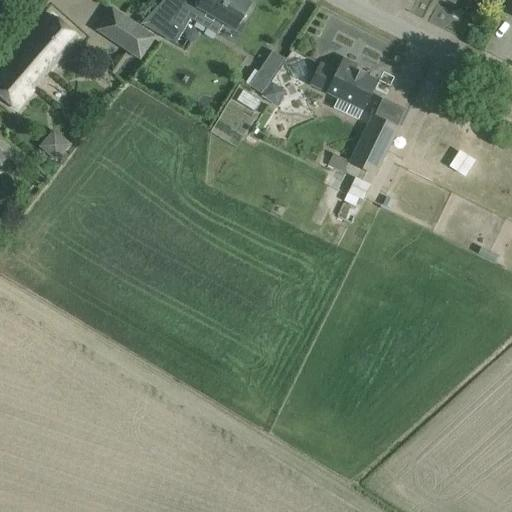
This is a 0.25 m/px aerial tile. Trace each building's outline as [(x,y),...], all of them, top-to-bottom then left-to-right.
[(184,0),(164,0),(141,24),(164,38),(176,45),(190,20),(196,23),(202,12),(224,25),(224,24),(236,31),(242,21),(252,4),(245,0),(200,0),(196,7),(184,0)] [(99,30),(141,58),(155,37),(112,9),(99,30)] [(53,15),(0,75),(0,95),(16,110),(65,53),(78,38),(53,15)] [(267,59),(258,72),(271,80),(279,68),(267,59)] [(341,64),(337,73),(320,65),(310,86),(338,100),(334,108),(358,120),(365,105),(377,82),(341,64)] [(346,174),(351,164),(375,175),(398,129),(373,116),(350,162),(334,154),(328,167),(346,174)] [(38,147),(57,163),(72,145),(53,130),(38,147)] [(0,149),(0,165),(8,157),(0,149)] [(459,174),(468,159),(456,152),(447,166),(459,174)]
